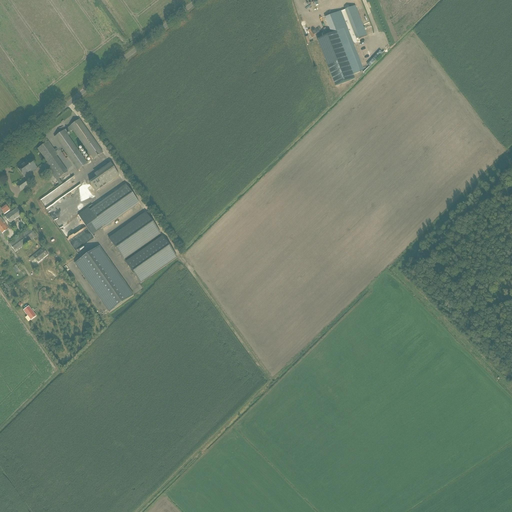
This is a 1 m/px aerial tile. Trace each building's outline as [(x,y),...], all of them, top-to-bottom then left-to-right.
[(354,3),(344,7),(345,10),(357,40),(366,36),(355,6),(354,3)] [(332,34),(317,40),(335,87),(355,79),(353,74),(362,71),(339,12),(325,18),(332,34)] [(93,160),(103,153),(80,120),(55,138),(78,171),(88,164),(67,134),(73,130),(93,160)] [(48,142),(38,150),(41,154),(59,179),(68,172),(56,156),(58,155),(56,153),(58,151),(56,149),(54,150),(51,146),(48,142)] [(24,177),(36,168),(30,160),(18,168),(24,177)] [(108,165),(88,180),(95,189),(115,174),(108,165)] [(64,195),(80,185),(78,181),(68,187),(66,185),(64,186),(62,184),(58,186),(64,195)] [(139,205),(126,185),(90,210),(88,209),(79,215),(92,236),(102,229),(103,230),(139,205)] [(5,215),(10,211),(8,207),(6,206),(1,209),(5,215)] [(10,224),(21,215),(17,209),(5,217),(10,224)] [(123,260),(161,234),(146,213),(108,239),(123,260)] [(1,218),(0,219),(0,230),(2,233),(9,229),(1,218)] [(15,253),(36,237),(30,228),(29,229),(27,226),(23,229),(25,232),(9,244),(15,253)] [(162,236),(125,263),(141,284),(177,258),(162,236)] [(134,296),(99,246),(74,264),(109,313),(134,296)] [(38,263),(48,255),(43,249),(32,257),(38,263)] [(10,290),(5,283),(2,286),(7,292),(10,290)] [(36,317),(29,307),(24,311),(31,320),(36,317)]
